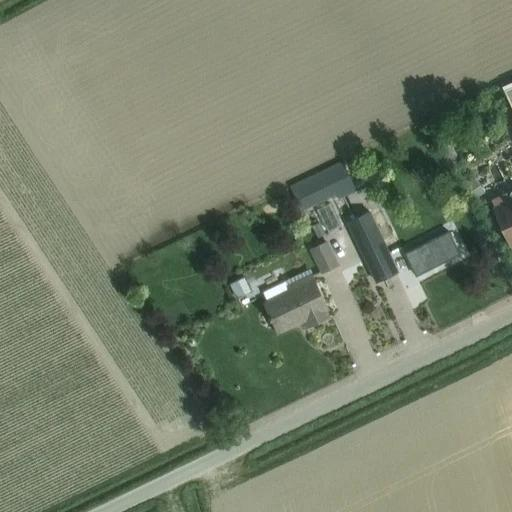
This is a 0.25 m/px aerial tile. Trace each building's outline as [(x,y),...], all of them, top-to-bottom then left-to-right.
[(447,145),(436,152),(443,162),(453,155),(447,145)] [(324,169),(289,185),(301,212),(336,195),(339,199),(357,191),(342,160),(324,169)] [(511,194),(511,196),(511,198),(511,205),(496,213),(511,248),(511,194)] [(461,206),(465,215),(484,207),(480,199),(461,206)] [(347,222),(375,281),(397,271),(369,212),(347,222)] [(460,253),(448,230),(403,253),(415,276),(460,253)] [(335,265),(323,242),(312,247),(324,271),(335,265)] [(285,280),(262,292),(268,304),(265,305),(270,314),(278,332),(304,319),(308,326),(327,316),(323,309),(326,308),(317,290),(310,276),(288,287),(285,280)] [(241,289),(227,295),(235,313),(249,307),(241,289)] [(183,328),(209,314),(203,301),(176,314),(183,328)]
